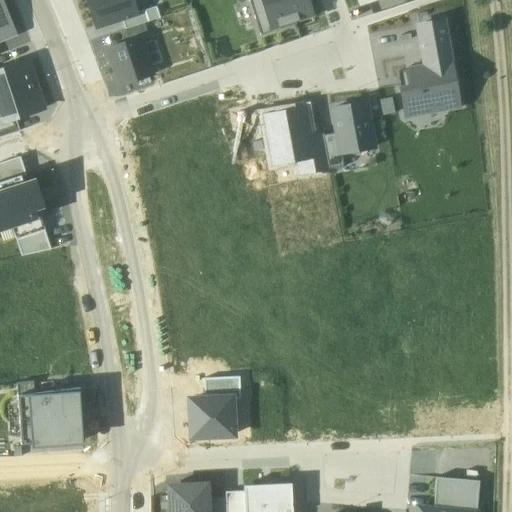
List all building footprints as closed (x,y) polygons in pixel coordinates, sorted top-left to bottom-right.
[(0,31),(12,27),(0,0),(0,40),(1,40),(0,37),(0,31)] [(86,0),(96,27),(123,18),(138,13),(133,0),(86,0)] [(313,16),(307,0),(249,0),(256,20),(266,16),(272,34),(297,26),(296,21),(313,16)] [(138,13),(123,18),(127,30),(159,19),(156,7),(138,13)] [(418,26),(423,55),(449,50),(443,22),(418,26)] [(151,76),(138,39),(109,49),(122,86),(151,76)] [(398,72),(401,89),(405,112),(429,108),(433,102),(441,101),(446,105),(458,102),(449,50),(423,55),(425,68),(412,70),(398,72)] [(43,110),(27,63),(0,72),(0,124),(16,120),(43,110)] [(308,103),(254,112),(255,117),(260,116),(268,164),(292,160),(294,176),(320,171),(308,103)] [(332,109),(337,133),(341,154),(350,152),(350,153),(365,151),(365,150),(374,148),(366,103),(355,105),(355,104),(343,106),(343,107),(332,109)] [(0,138),(20,132),(16,120),(0,124),(0,138)] [(341,154),(337,133),(322,136),(328,170),(344,167),(341,154)] [(0,183),(20,177),(21,178),(27,176),(20,158),(0,164),(0,183)] [(0,230),(13,226),(35,218),(34,217),(32,210),(42,207),(34,182),(23,186),(21,178),(20,177),(0,183),(0,230)] [(35,218),(13,226),(21,257),(51,250),(40,215),(34,217),(35,218)] [(240,377),(204,379),(205,400),(231,399),(231,400),(241,400),(240,377)] [(16,384),(17,396),(36,394),(35,382),(16,384)] [(85,440),(81,390),(36,394),(17,396),(22,446),(85,440)] [(192,437),(233,435),(231,400),(231,399),(205,400),(190,401),(192,437)] [(477,480),(478,469),(459,467),(458,478),(477,480)] [(436,479),(433,511),(442,511),(478,511),(481,483),(436,479)] [(244,492),(245,511),(292,511),(291,485),(244,487),(244,492)] [(207,511),(207,499),(207,486),(169,487),(169,511),(207,511)] [(226,498),(226,511),(245,511),(244,492),(226,493),(226,498)] [(226,511),(226,498),(207,499),(207,511),(226,511)]
